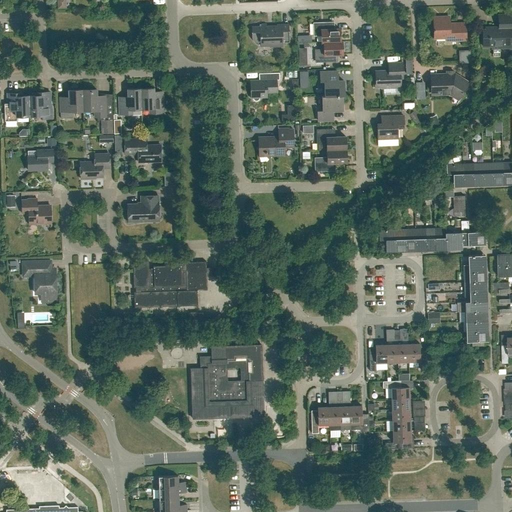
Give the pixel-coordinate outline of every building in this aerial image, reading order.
[(499,57),(499,48),(511,47),(511,14),(498,15),(499,27),(485,27),(485,30),(483,30),(483,29),(482,29),(483,46),(492,46),(492,48),(493,48),(493,57),(499,57)] [(434,31),(434,38),(447,37),(447,40),(466,40),(465,24),(449,24),(449,17),(433,17),(433,29),(433,31),(434,31)] [(332,29),(330,27),(330,22),(313,22),(314,36),(321,35),(321,42),(323,42),(340,41),(340,28),(332,29)] [(259,26),(251,26),(252,37),(252,38),(252,39),(253,40),(253,41),(254,42),(256,43),(257,44),(258,44),(258,45),(259,45),(260,45),(260,46),(269,46),(269,47),(283,46),(283,42),(289,42),(288,24),(277,25),(277,28),(266,28),(266,24),(259,24),(259,26)] [(343,54),(342,41),(340,41),(323,42),(323,49),(317,49),(317,62),(324,62),(334,62),(333,56),(335,55),(343,54)] [(298,56),(306,56),(306,47),(298,47),(298,56)] [(461,62),(471,62),(471,51),(461,51),(461,62)] [(400,78),(403,78),(402,62),(388,63),(388,70),(375,71),(375,79),(377,79),(377,87),(382,87),(382,88),(401,87),(400,87),(400,78)] [(300,79),(308,79),(308,71),(299,71),(300,79)] [(344,95),(342,95),(341,87),(344,87),(343,80),(337,81),(337,71),(320,72),(320,82),(324,82),(325,96),(344,95)] [(258,101),(259,99),(260,97),(267,97),(267,92),(277,92),(277,80),(279,80),(279,73),(263,73),(264,80),(250,80),(251,98),(252,98),(253,99),(254,101),(256,101),(258,101)] [(456,93),(460,95),(468,83),(454,75),(434,75),(434,93),(456,93)] [(163,113),(163,97),(157,97),(156,92),(153,92),(153,88),(140,89),(141,109),(149,108),(150,113),(163,113)] [(96,89),(82,90),(83,111),(94,110),(94,117),(113,116),(112,100),(106,100),(106,99),(97,100),(96,89)] [(140,89),(127,89),(128,99),(119,99),(119,114),(132,114),(132,115),(141,115),(142,115),(141,109),(140,89)] [(82,90),(68,90),(69,101),(60,101),(60,118),(72,118),(72,111),(83,111),(82,90)] [(50,92),(36,92),(36,95),(29,96),(29,116),(42,115),(42,118),(52,118),(52,106),(50,106),(50,92)] [(17,121),(17,116),(29,116),(29,96),(21,96),(21,93),(7,93),(8,103),(4,103),(5,121),(17,121)] [(322,110),(317,111),(318,121),(333,120),(332,111),(342,110),(342,104),(340,104),(340,96),(344,96),(344,95),(325,96),(322,96),(322,110)] [(417,123),(422,119),(414,110),(409,114),(417,123)] [(377,124),(378,139),(398,138),(397,128),(404,128),(403,115),(381,116),(381,124),(377,124)] [(113,120),(101,121),(101,133),(114,133),(113,120)] [(294,147),(293,129),(292,129),(292,130),(289,130),(289,128),(278,129),(278,138),(258,138),(258,155),(267,154),(267,155),(269,156),(273,156),(275,154),(285,154),(284,147),(294,147)] [(317,143),(317,150),(327,150),(346,149),(345,136),(330,137),(330,129),(316,129),(317,143)] [(124,139),(125,154),(138,154),(138,162),(161,161),(160,145),(146,145),(146,139),(124,139)] [(327,157),(314,157),(315,171),(329,171),(328,163),(346,162),(346,149),(327,150),(327,157)] [(47,169),(47,162),(53,162),(52,150),(41,150),(41,156),(27,157),(28,170),(47,169)] [(80,162),(81,179),(90,178),(90,177),(103,177),(102,168),(109,168),(109,153),(94,154),(95,161),(80,162)] [(118,157),(118,169),(126,169),(127,157),(118,157)] [(502,162),(492,163),(493,184),(503,184),(502,162)] [(511,162),(502,162),(503,184),(511,183),(511,162)] [(473,185),(483,185),(482,163),(472,164),(473,185)] [(492,163),(482,163),(483,185),(493,184),(492,163)] [(453,186),(463,185),(462,164),(446,164),(447,175),(453,174),(453,183),(453,186)] [(472,164),(462,164),(463,185),(473,185),(472,164)] [(158,201),(158,195),(141,196),(141,204),(127,204),(128,221),(155,221),(154,208),(158,208),(158,201)] [(51,222),(51,206),(37,206),(37,199),(21,200),(21,213),(28,213),(28,223),(51,222)] [(460,200),(457,200),(454,200),(454,212),(457,212),(460,212),(465,211),(464,200),(460,200)] [(461,232),(461,246),(467,245),(477,245),(479,245),(484,245),(484,231),(468,232),(468,220),(461,221),(461,232)] [(436,250),(436,247),(435,228),(425,229),(426,250),(436,250)] [(435,228),(436,247),(436,250),(446,249),(445,233),(445,228),(435,228)] [(405,229),(395,230),(396,251),(406,251),(405,229)] [(405,229),(406,251),(416,250),(415,229),(405,229)] [(425,229),(415,229),(416,250),(426,250),(425,229)] [(386,252),(396,251),(395,230),(379,230),(379,240),(385,240),(386,252)] [(461,246),(461,232),(445,233),(446,249),(462,249),(461,246)] [(509,275),(508,257),(508,254),(498,254),(499,276),(509,275)] [(477,271),(477,265),(485,265),(485,255),(468,255),(468,265),(463,265),(464,272),(477,271)] [(51,275),(51,268),(51,261),(38,261),(23,262),(23,276),(34,275),(35,282),(34,282),(34,286),(35,286),(35,290),(41,289),(42,301),(51,301),(56,296),(55,275),(51,275)] [(207,290),(206,276),(206,261),(168,263),(168,265),(153,266),(153,269),(149,269),(148,261),(133,261),(134,307),(198,305),(197,290),(207,290)] [(486,281),(485,271),(477,271),(464,272),(464,282),(482,281),(486,281)] [(486,281),(482,281),(464,282),(464,292),(483,291),(486,291),(486,281)] [(486,291),(483,291),(464,292),(465,302),(483,301),(486,301),(486,291)] [(486,301),(483,301),(465,302),(465,312),(487,311),(486,301)] [(459,322),(465,322),(484,321),(487,321),(487,311),(465,312),(459,312),(458,314),(458,320),(459,322)] [(440,313),(428,313),(428,323),(440,323),(440,313)] [(487,321),(484,321),(465,322),(466,332),(484,331),(487,331),(487,321)] [(487,331),(484,331),(466,332),(466,342),(472,342),(472,346),(485,345),(485,341),(488,341),(487,331)] [(274,333),(274,341),(282,341),(282,332),(274,333)] [(397,340),(398,362),(409,362),(408,344),(402,344),(402,343),(400,341),(400,335),(394,335),(394,340),(397,340)] [(508,355),(511,354),(511,337),(508,337),(508,345),(502,345),(502,363),(509,363),(508,355)] [(386,344),(387,362),(398,362),(397,340),(394,340),(391,340),(391,344),(386,344)] [(426,369),(426,363),(426,355),(420,355),(419,343),(408,344),(409,362),(420,361),(420,369),(426,369)] [(264,395),(264,394),(263,394),(263,381),(263,380),(262,380),(262,376),(262,371),(263,371),(263,370),(262,370),(262,361),(263,361),(262,361),(262,352),(263,352),(262,351),(261,351),(261,345),(255,345),(255,344),(254,344),(254,345),(245,345),(245,344),(244,344),(244,345),(238,345),(235,346),(235,345),(235,346),(226,346),(226,345),(225,345),(225,346),(212,347),(211,345),(211,346),(211,357),(201,357),(201,368),(190,368),(190,369),(191,369),(191,383),(190,383),(191,383),(192,397),(191,397),(191,398),(194,397),(194,402),(192,402),(192,419),(207,418),(214,418),(228,417),(228,418),(228,417),(237,417),(242,417),(242,418),(243,418),(243,417),(264,416),(263,399),(261,399),(261,395),(264,395)] [(375,345),(375,348),(369,348),(370,371),(376,371),(376,363),(387,362),(386,344),(375,345)] [(406,381),(383,381),(383,388),(391,388),(391,399),(409,398),(409,387),(406,387),(406,381)] [(351,429),(351,424),(350,406),(345,406),(345,404),(343,402),(342,402),(342,397),(336,397),(336,402),(339,402),(340,429),(351,429)] [(421,411),(420,397),(410,397),(410,412),(421,411)] [(391,399),(392,409),(410,409),(409,398),(391,399)] [(328,407),(329,424),(329,429),(340,429),(339,402),(336,402),(335,403),(334,405),(334,406),(328,407)] [(362,414),(361,405),(350,406),(351,424),(351,429),(362,428),(362,431),(368,431),(368,414),(362,414)] [(311,410),(311,416),(312,433),(318,433),(318,425),(329,424),(328,407),(317,407),(317,410),(311,410)] [(410,409),(392,409),(392,420),(410,420),(410,409)] [(410,420),(392,420),(393,431),(410,430),(410,420)] [(393,431),(393,442),(385,443),(385,449),(411,448),(410,430),(393,431)] [(4,460),(4,473),(33,472),(33,459),(4,460)] [(66,502),(75,492),(42,463),(34,472),(47,484),(42,489),(46,494),(51,489),(66,502)] [(178,482),(177,475),(158,476),(158,488),(186,487),(186,482),(178,482)] [(178,493),(186,492),(186,487),(158,488),(159,499),(178,499),(178,493)] [(187,504),(179,505),(178,499),(159,499),(159,511),(187,510),(187,504)]
